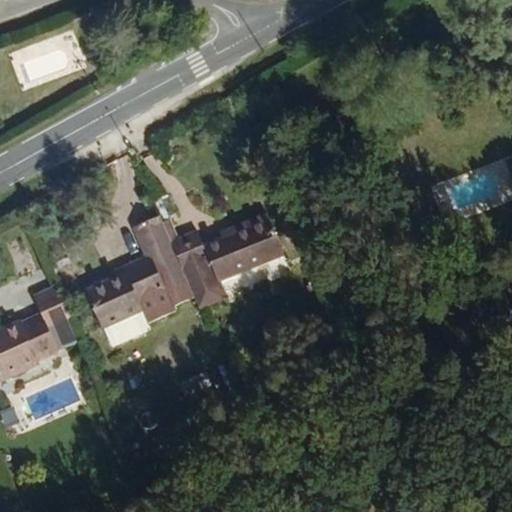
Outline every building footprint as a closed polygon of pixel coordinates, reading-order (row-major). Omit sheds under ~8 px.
[(511,156),(502,160),(511,189),(511,156)] [(466,218),(484,189),(461,175),(444,204),(466,218)] [(265,204),(237,217),(238,221),(222,228),(204,235),(195,213),(168,224),(201,303),(228,291),(219,269),(281,243),(265,204)] [(190,285),(157,206),(129,218),(142,248),(118,257),(121,263),(95,275),(80,281),(105,336),(140,320),(132,302),(134,301),(140,314),(167,302),(165,297),(190,285)] [(238,221),(237,217),(221,224),(222,228),(238,221)] [(121,263),(118,257),(92,268),(95,275),(121,263)] [(69,318),(54,284),(33,294),(38,308),(18,317),(16,314),(0,321),(0,371),(34,356),(36,353),(55,344),(47,326),(69,318)] [(193,334),(165,346),(171,361),(199,349),(193,334)]
